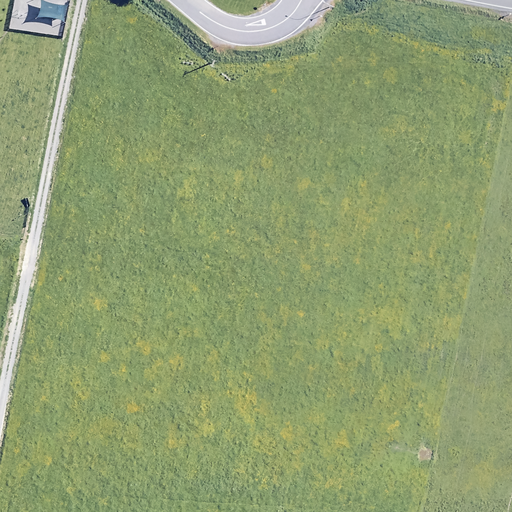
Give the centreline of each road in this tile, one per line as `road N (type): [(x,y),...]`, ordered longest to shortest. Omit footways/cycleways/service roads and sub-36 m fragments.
road 1 (unclassified): [(0,413),(82,0)]
road 2 (unclassified): [(299,0),(275,24),(235,30),(184,0)]
